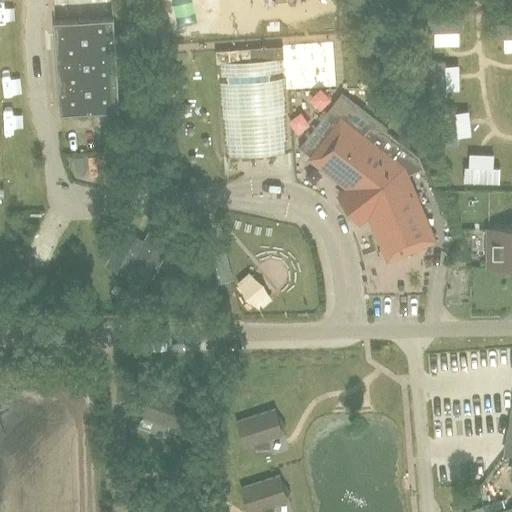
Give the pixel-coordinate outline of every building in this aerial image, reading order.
[(0,0),(0,9),(12,9),(11,0),(0,0)] [(113,18),(54,22),(60,115),(119,111),(113,18)] [(447,36),(447,51),(484,51),(484,36),(447,36)] [(252,49),(215,51),(216,63),(219,63),(226,157),(287,153),(286,141),(288,141),(283,69),(282,69),(282,59),(281,47),(252,49)] [(451,86),(486,76),(482,62),(447,72),(451,86)] [(311,157),(311,158),(340,181),(345,179),(355,187),(345,194),(354,205),(362,216),(372,208),(377,220),(373,224),(388,259),(433,240),(406,175),(423,168),(418,156),(384,130),(369,127),(362,136),(340,119),(311,157)] [(511,267),(511,229),(488,229),(488,267),(511,267)] [(154,272),(170,241),(150,231),(145,240),(126,230),(109,261),(130,271),(135,262),(154,272)] [(232,279),(224,251),(206,256),(214,285),(232,279)] [(247,270),(230,283),(252,311),(268,298),(247,270)] [(179,428),(188,404),(151,390),(141,414),(179,428)] [(285,426),(276,414),(274,409),(236,422),(244,447),(254,444),(255,448),(269,448),(267,440),(282,434),(281,429),(285,426)] [(287,501),(286,496),(290,492),(280,480),(279,476),(241,488),(248,511),(253,511),(258,510),(259,511),(273,511),(271,506),(287,501)] [(464,511),(511,511),(511,507),(505,510),(502,500),(464,511)]
